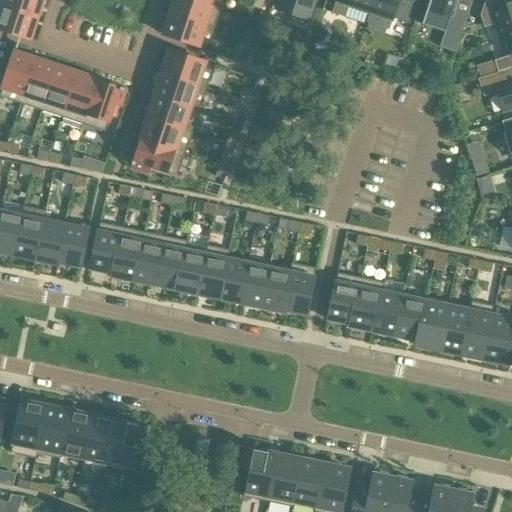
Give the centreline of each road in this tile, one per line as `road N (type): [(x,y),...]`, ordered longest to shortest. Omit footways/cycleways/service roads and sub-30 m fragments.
road 1 (residential): [(311,353),(0,289)]
road 2 (residential): [(297,424),(511,468)]
road 3 (residential): [(60,0),(48,40),(140,70),(162,0)]
road 4 (residential): [(511,394),(311,353)]
road 5 (residential): [(0,362),(170,398)]
road 6 (residential): [(170,398),(131,511)]
